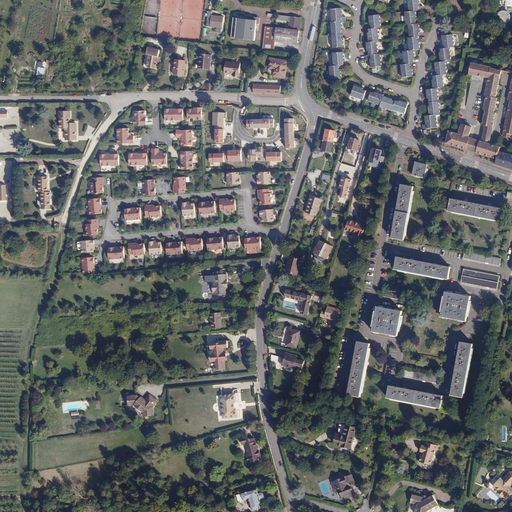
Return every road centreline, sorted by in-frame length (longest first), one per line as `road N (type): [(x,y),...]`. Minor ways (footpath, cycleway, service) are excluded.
road 1 (tertiary): [(297,511),(268,412),(263,331),(272,262),(316,110)]
road 2 (track): [(23,511),(32,354),(65,228)]
road 3 (residential): [(365,335),(399,344),(395,379),(443,387),(478,291)]
road 4 (residential): [(307,102),(123,98)]
road 5 (unknown): [(281,461),(429,465)]
road 6 (residential): [(65,228),(85,164),(123,98)]
road 7 (residential): [(359,9),(357,70),(417,95)]
road 8 (residential): [(123,98),(0,102)]
